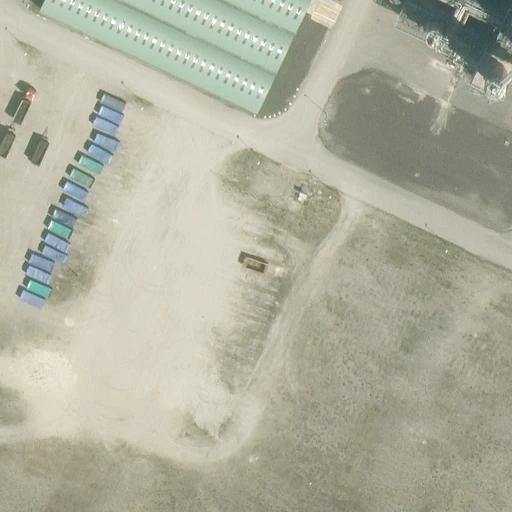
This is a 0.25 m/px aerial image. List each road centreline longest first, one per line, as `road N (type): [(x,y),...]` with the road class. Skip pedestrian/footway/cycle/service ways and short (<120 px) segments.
road 1 (unknown): [(300,148),(148,446)]
road 2 (unknown): [(511,115),(347,48)]
